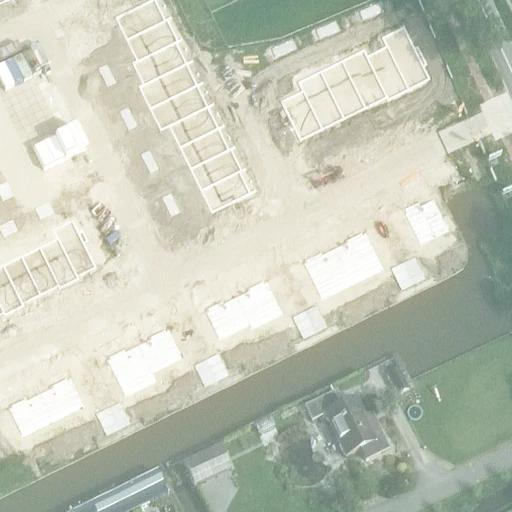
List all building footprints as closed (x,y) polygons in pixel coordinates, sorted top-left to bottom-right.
[(154,0),(149,0),(114,18),(126,40),(165,21),(165,20),(154,0)] [(377,4),(368,8),(372,16),(381,12),(377,4)] [(368,8),(358,12),(362,20),(372,16),(368,8)] [(61,10),(51,15),(54,23),(65,18),(61,10)] [(51,15),(40,21),(44,28),(54,23),(51,15)] [(165,21),(126,40),(136,61),(136,62),(176,42),(176,43),(178,42),(167,18),(165,20),(165,21)] [(334,22),(325,26),(328,35),(338,31),(334,22)] [(325,26),(315,30),(319,39),(328,35),(325,26)] [(382,37),(381,38),(385,47),(386,46),(408,90),(429,80),(423,67),(426,65),(417,47),(414,48),(403,27),(382,37)] [(12,34),(1,40),(5,47),(15,42),(12,34)] [(290,41),(281,45),(284,53),(294,49),(290,41)] [(136,61),(131,63),(142,84),(142,85),(186,64),(176,43),(176,42),(136,62),(136,61)] [(281,45),(271,49),(275,57),(284,53),(281,45)] [(367,56),(366,56),(386,98),(385,98),(387,101),(408,90),(386,46),(385,47),(367,56)] [(362,50),(341,60),(365,108),(385,98),(386,98),(366,56),(367,56),(364,49),(362,50)] [(340,61),(320,71),(343,119),(364,109),(365,108),(341,60),(340,61)] [(142,84),(138,87),(149,109),(197,85),(186,64),(142,85),(142,84)] [(106,65),(97,69),(102,78),(111,74),(106,65)] [(319,71),(297,82),(301,91),(302,90),(322,130),(342,120),(343,119),(320,71),(319,71)] [(111,74),(102,78),(106,88),(115,83),(111,74)] [(197,85),(149,109),(160,131),(169,127),(168,126),(208,107),(197,85)] [(301,91),(280,101),(299,141),(321,130),(322,130),(302,90),(301,91)] [(208,107),(168,126),(169,127),(179,148),(218,128),(208,107)] [(127,108),(119,112),(123,121),(132,117),(127,108)] [(132,117),(123,121),(128,131),(136,126),(132,117)] [(218,128),(179,148),(189,169),(229,150),(228,149),(218,128)] [(229,150),(189,169),(200,191),(239,171),(240,172),(242,171),(230,148),(228,149),(229,150)] [(148,151),(140,155),(144,164),(153,160),(148,151)] [(153,160),(144,164),(149,174),(158,170),(153,160)] [(239,171),(200,191),(211,213),(250,194),(240,172),(239,171)] [(6,182),(0,184),(0,193),(9,189),(6,182)] [(9,189),(0,193),(0,197),(2,202),(13,196),(9,189)] [(170,194),(161,198),(166,208),(174,203),(170,194)] [(418,245),(398,255),(402,263),(414,258),(418,265),(455,247),(447,232),(440,216),(432,200),(420,206),(418,202),(402,209),(404,214),(403,214),(418,245)] [(48,202),(41,206),(46,216),(54,213),(48,202)] [(174,203),(166,208),(170,217),(179,213),(174,203)] [(41,206),(34,209),(39,220),(46,216),(41,206)] [(12,220),(5,224),(10,234),(17,231),(12,220)] [(72,220),(52,230),(56,239),(57,238),(77,277),(96,268),(84,244),(88,242),(82,230),(78,232),(72,220)] [(5,224),(0,225),(0,232),(3,238),(10,234),(5,224)] [(346,242),(333,248),(352,285),(383,270),(365,233),(362,234),(361,233),(345,241),(346,242)] [(56,239),(39,247),(58,286),(57,287),(58,289),(78,279),(77,277),(57,238),(56,239)] [(39,247),(21,256),(40,295),(57,287),(58,286),(39,247)] [(305,262),(302,264),(321,301),(352,285),(333,248),(321,254),(320,252),(304,260),(305,262)] [(21,256),(2,265),(22,304),(23,304),(40,295),(21,256)] [(414,258),(402,263),(413,285),(425,279),(418,265),(414,258)] [(402,263),(390,269),(401,291),(413,285),(402,263)] [(2,265),(0,266),(0,306),(3,313),(2,314),(3,316),(24,306),(23,304),(22,304),(2,265)] [(248,291),(235,297),(249,326),(248,326),(251,330),(283,315),(267,281),(263,283),(262,281),(246,289),(248,291)] [(207,311),(204,312),(218,341),(248,326),(249,326),(235,297),(223,303),(222,301),(206,309),(207,311)] [(315,306),(304,312),(314,333),(326,328),(315,306)] [(304,312),(292,318),(302,339),(314,333),(304,312)] [(149,339),(137,345),(151,374),(152,373),(182,359),(168,330),(165,332),(164,330),(148,338),(149,339)] [(109,359),(106,361),(124,398),(156,382),(152,373),(151,374),(137,345),(124,352),(123,349),(108,357),(109,359)] [(217,355),(205,360),(216,382),(228,376),(217,355)] [(205,360),(193,366),(204,388),(216,382),(205,360)] [(408,391),(406,386),(399,372),(387,377),(397,396),(408,391)] [(51,388),(39,394),(53,422),(84,407),(70,378),(67,380),(66,378),(50,386),(51,388)] [(10,407),(7,409),(22,438),(53,422),(39,394),(26,400),(25,398),(10,406),(10,407)] [(333,395),(304,408),(311,423),(325,416),(345,459),(360,451),(365,462),(388,451),(378,429),(370,433),(355,401),(340,408),(333,395)] [(119,403),(107,409),(118,430),(129,424),(119,403)] [(107,409),(95,415),(106,436),(118,430),(107,409)] [(270,417),(253,425),(258,436),(275,428),(270,417)] [(219,447),(183,464),(192,483),(228,466),(219,447)] [(31,473),(21,451),(9,457),(19,479),(31,473)] [(0,461),(0,468),(7,485),(19,479),(9,457),(0,461)] [(156,472),(74,511),(134,511),(168,495),(156,472)]
